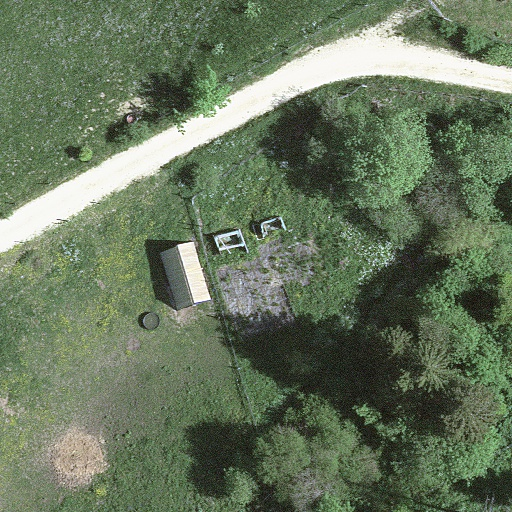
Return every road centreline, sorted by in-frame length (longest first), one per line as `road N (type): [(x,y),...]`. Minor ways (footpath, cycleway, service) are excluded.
road 1 (track): [(0,235),(335,52)]
road 2 (track): [(511,79),(335,52)]
